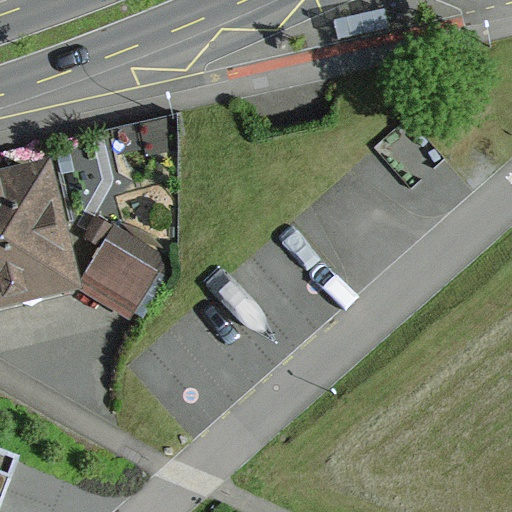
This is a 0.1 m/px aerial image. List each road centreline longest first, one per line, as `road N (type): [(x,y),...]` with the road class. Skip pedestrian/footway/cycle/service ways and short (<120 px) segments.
road 1 (residential): [(153,511),(511,194)]
road 2 (primary): [(0,79),(209,0)]
